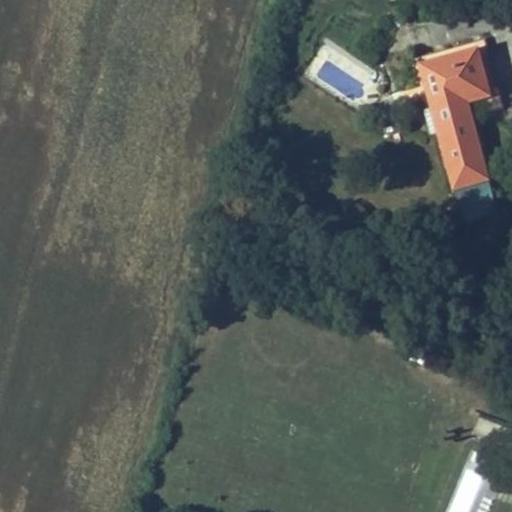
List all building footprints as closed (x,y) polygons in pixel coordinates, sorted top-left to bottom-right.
[(422,57),(424,67),(478,53),(489,95),(466,101),(470,116),(502,108),(486,40),(422,57)] [(442,133),(457,187),(487,179),(470,116),(466,101),(489,95),(478,53),(424,67),(435,108),(442,133)] [(432,135),(442,133),(435,108),(425,111),(432,135)] [(458,193),(465,219),(496,211),(489,185),(458,193)] [(360,206),(352,217),(364,226),(372,216),(360,206)] [(473,433),(496,443),(503,427),(479,417),(473,433)] [(461,468),(448,511),(469,511),(480,473),(461,468)]
